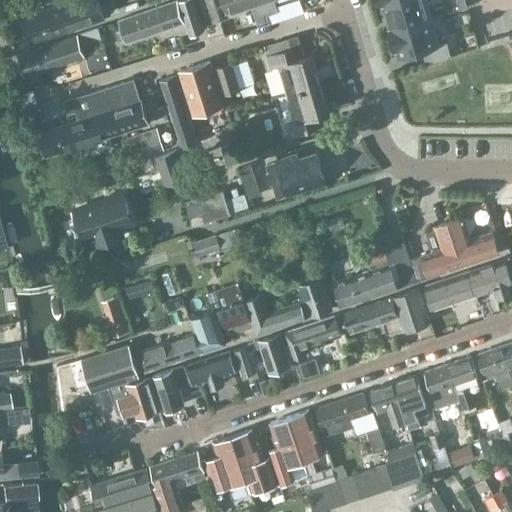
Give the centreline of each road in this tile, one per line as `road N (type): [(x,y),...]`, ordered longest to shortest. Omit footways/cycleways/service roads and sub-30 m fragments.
road 1 (residential): [(143,442),(511,316)]
road 2 (residential): [(53,95),(344,11)]
road 3 (residential): [(344,11),(379,142),(393,161),(423,172),(511,171)]
